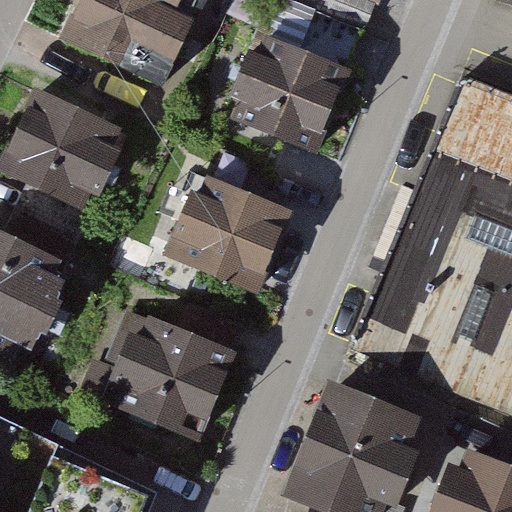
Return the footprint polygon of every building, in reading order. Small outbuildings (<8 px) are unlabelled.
[(209,0),(82,0),(63,41),(165,91),(209,0)] [(365,38),(276,0),(274,0),(224,115),(315,154),(365,38)] [(511,0),(497,0),(497,2),(511,8),(511,0)] [(511,93),(464,73),(423,164),(472,186),(414,316),(511,359),(511,93)] [(0,173),(91,213),(126,132),(25,88),(0,145),(0,173)] [(303,217),(199,170),(161,256),(264,302),(303,217)] [(73,276),(0,239),(0,365),(21,377),(73,276)] [(233,353),(139,308),(91,406),(185,451),(233,353)] [(392,511),(430,425),(326,382),(272,510),(277,511),(392,511)] [(140,511),(142,509),(48,449),(0,417),(0,511),(140,511)] [(511,511),(511,461),(461,444),(437,511),(511,511)]
